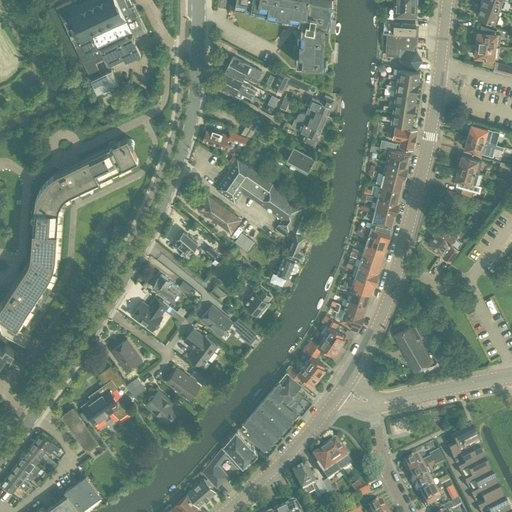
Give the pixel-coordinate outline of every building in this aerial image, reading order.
[(132,0),(69,0),(56,6),(91,79),(101,75),(94,60),(98,59),(99,61),(104,59),(107,66),(110,66),(124,60),(125,63),(141,55),(134,40),(135,39),(133,34),(139,31),(141,35),(147,31),(132,0)] [(327,60),(326,60),(323,59),(325,24),(328,25),(330,18),(327,18),(328,12),(331,12),(333,1),(327,0),(235,0),(235,7),(245,9),(245,7),(257,9),(257,12),(277,15),(277,13),(289,15),(289,18),(301,20),(301,30),(298,30),(297,41),(300,41),(299,52),(297,52),(296,63),(323,64),(323,63),(326,63),(327,63),(328,62),(328,61),(327,60)] [(415,15),(415,1),(396,0),(395,7),(389,7),(389,13),(387,13),(387,18),(399,19),(399,15),(415,15)] [(503,8),(505,1),(503,0),(481,0),(481,1),(482,3),(482,5),(499,11),(500,7),(503,8)] [(497,15),(499,11),(482,5),(481,7),(479,7),(478,10),(479,12),(478,16),(498,23),(500,16),(497,15)] [(399,19),(387,18),(383,18),(383,32),(387,32),(392,32),(409,33),(414,33),(415,20),(399,19)] [(476,34),(475,40),(477,40),(477,45),(499,47),(500,43),(499,43),(500,35),(496,34),(496,30),(488,27),(480,25),(480,33),(478,33),(478,34),(476,34)] [(413,51),(414,33),(409,33),(392,32),(387,32),(386,55),(402,55),(400,58),(405,68),(416,69),(422,60),(417,51),(413,51)] [(474,50),(474,55),(475,55),(475,57),(483,57),(482,65),(494,68),(493,70),(511,74),(511,65),(495,61),(495,63),(493,62),(493,58),(498,59),(499,51),(499,47),(477,45),(476,50),(474,50)] [(250,65),(233,56),(229,63),(258,78),(258,79),(262,71),(250,65)] [(258,78),(229,63),(225,71),(242,80),(244,76),(256,82),(258,78)] [(98,93),(119,83),(112,69),(101,75),(91,79),(98,93)] [(418,83),(419,72),(400,69),(399,75),(388,74),(387,78),(398,80),(418,83)] [(240,84),(242,80),(225,71),(221,78),(254,96),(256,91),(247,86),(247,87),(240,84)] [(283,91),(289,77),(279,72),(272,86),(278,89),(283,91)] [(290,77),(287,84),(299,89),(302,82),(290,77)] [(252,99),(254,96),(221,78),(217,86),(240,98),(242,95),(252,99)] [(418,83),(398,80),(397,86),(386,84),(386,89),(396,90),(416,93),(418,83)] [(414,104),(416,93),(396,90),(395,96),(385,94),(384,99),(395,101),(414,104)] [(328,114),(334,99),(325,95),(322,102),(312,98),(309,106),(328,114)] [(415,104),(414,104),(395,101),(394,107),(383,105),(383,109),(393,111),(413,114),(415,104)] [(321,130),(328,114),(309,106),(306,114),(304,113),(301,113),(299,113),(298,115),(296,119),(321,130)] [(411,125),(413,114),(393,111),(392,117),(382,115),(381,120),(391,122),(411,125)] [(257,130),(263,119),(253,113),(247,124),(240,134),(248,138),(251,139),(257,130)] [(321,130),(296,119),(295,119),(291,127),(304,132),(301,139),(305,141),(305,142),(315,146),(319,138),(318,138),(321,130)] [(466,127),(466,128),(466,130),(467,131),(469,132),(467,136),(488,142),(493,143),(496,144),(500,132),(496,131),(471,124),(470,124),(469,124),(467,125),(466,127)] [(395,126),(393,139),(400,141),(399,146),(411,149),(413,149),(417,130),(415,130),(410,129),(403,127),(403,128),(395,126)] [(225,148),(228,138),(245,145),(248,138),(240,134),(231,131),(229,135),(213,129),(212,131),(206,129),(202,141),(225,148)] [(462,141),(461,143),(461,144),(462,146),(463,147),(464,148),(471,150),(470,153),(479,156),(480,153),(485,154),(493,156),(495,148),(503,150),(504,147),(496,144),(493,143),(488,142),(467,136),(466,140),(465,140),(464,140),(462,141)] [(0,314),(1,313),(4,315),(14,322),(17,324),(17,323),(22,326),(35,305),(40,299),(52,281),(53,280),(54,278),(55,276),(56,274),(56,272),(57,271),(58,269),(59,267),(59,265),(60,263),(60,261),(60,259),(61,257),(61,253),(64,210),(64,209),(64,208),(64,207),(65,207),(65,206),(65,205),(66,204),(66,203),(67,203),(67,202),(68,201),(69,200),(70,199),(71,199),(71,198),(72,198),(79,194),(140,164),(138,160),(132,147),(133,147),(133,146),(134,146),(134,145),(134,144),(134,143),(134,142),(134,141),(133,141),(133,140),(132,140),(132,139),(131,139),(130,139),(129,139),(128,139),(128,138),(117,143),(115,144),(115,143),(114,143),(114,142),(113,142),(112,142),(111,142),(111,143),(110,143),(110,144),(109,144),(109,145),(109,146),(110,146),(78,162),(60,171),(59,171),(57,172),(56,173),(55,174),(53,175),(52,176),(51,177),(50,178),(48,179),(47,180),(46,181),(45,182),(44,183),(43,185),(42,186),(41,187),(40,189),(40,190),(39,191),(38,193),(38,194),(37,196),(37,197),(36,199),(36,200),(35,202),(35,203),(35,205),(34,208),(34,210),(33,210),(33,211),(32,211),(32,212),(31,212),(31,213),(31,214),(31,215),(32,215),(32,216),(33,216),(34,216),(34,217),(32,252),(32,253),(31,254),(31,255),(31,256),(31,257),(30,258),(30,259),(30,260),(29,261),(29,262),(28,262),(27,264),(21,274),(8,293),(7,293),(6,293),(5,293),(4,293),(4,294),(3,294),(3,295),(3,296),(3,297),(3,298),(4,298),(4,299),(0,304),(0,314)] [(381,139),(380,147),(395,150),(397,143),(381,139)] [(307,173),(309,171),(315,158),(293,147),(287,159),(285,161),(307,173)] [(321,149),(319,153),(320,153),(326,157),(327,157),(328,153),(329,153),(321,148),(321,149)] [(386,161),(406,166),(409,155),(389,150),(386,161)] [(458,168),(478,173),(481,161),(461,156),(461,157),(459,157),(458,162),(459,163),(458,168)] [(231,168),(216,189),(235,202),(239,196),(241,193),(242,191),(248,195),(282,219),(279,224),(288,231),(290,228),(297,218),(305,206),(268,181),(255,172),(256,171),(237,159),(231,168)] [(408,167),(406,166),(386,161),(383,174),(403,178),(405,179),(408,167)] [(510,171),(511,165),(501,162),(500,168),(510,171)] [(474,185),(478,173),(458,168),(456,172),(455,173),(454,177),(455,178),(454,179),(459,180),(457,186),(478,193),(480,186),(474,185)] [(400,190),(403,178),(383,174),(380,185),(400,190)] [(398,202),(400,190),(380,185),(377,197),(398,202)] [(377,197),(366,195),(365,200),(376,202),(374,209),(395,214),(396,215),(399,202),(398,202),(377,197)] [(231,231),(239,220),(208,197),(200,208),(231,231)] [(392,226),(395,214),(374,209),(371,221),(392,226)] [(287,255),(296,258),(302,261),(305,252),(299,249),(304,236),(302,235),(305,229),(301,228),(304,221),(297,218),(290,228),(297,231),(287,255)] [(362,226),(361,231),(364,232),(369,234),(387,240),(391,228),(372,223),(370,228),(369,228),(362,226)] [(446,227),(446,225),(443,223),(440,223),(438,227),(436,227),(434,230),(434,232),(432,235),(434,236),(428,244),(442,254),(445,255),(444,257),(450,262),(458,250),(450,244),(455,237),(444,230),(446,227)] [(191,250),(197,243),(184,231),(183,233),(182,232),(177,237),(178,237),(177,239),(178,239),(174,244),(179,248),(177,250),(182,254),(184,252),(187,255),(191,250)] [(254,242),(248,237),(242,232),(235,242),(247,251),(254,242)] [(369,234),(365,244),(384,251),(387,240),(369,234)] [(361,255),(380,262),(384,251),(365,244),(363,251),(361,255)] [(213,259),(217,254),(209,247),(205,252),(213,259)] [(295,264),(293,264),(296,258),(287,255),(286,254),(279,273),(273,271),(270,279),(282,284),(285,277),(288,278),(290,272),(292,273),(296,272),(298,268),(295,264)] [(360,259),(358,266),(377,273),(380,262),(361,255),(360,259)] [(358,266),(354,277),(373,284),(374,284),(378,273),(377,273),(358,266)] [(177,285),(171,281),(161,274),(158,279),(157,279),(152,287),(172,301),(180,290),(176,287),(177,285)] [(343,280),(341,285),(351,288),(370,294),(373,284),(354,277),(352,283),(343,280)] [(182,281),(179,286),(188,294),(192,288),(182,281)] [(340,284),(339,288),(349,292),(347,299),(366,305),(370,294),(351,288),(341,285),(340,284)] [(227,295),(216,285),(209,293),(221,302),(227,295)] [(268,302),(272,297),(261,289),(257,294),(252,290),(243,302),(249,306),(248,307),(248,310),(251,313),(254,313),(255,312),(260,315),(270,303),(268,302)] [(160,315),(167,306),(155,297),(148,306),(142,301),(132,315),(146,326),(148,323),(154,327),(162,316),(160,315)] [(347,299),(344,309),(362,316),(366,305),(347,299)] [(219,335),(231,321),(212,305),(201,319),(219,335)] [(344,309),(340,320),(353,325),(352,328),(357,330),(358,327),(359,327),(362,316),(344,309)] [(338,324),(329,318),(326,315),(322,321),(330,326),(324,335),(340,345),(345,338),(341,336),(343,334),(335,328),(338,324)] [(239,317),(232,325),(241,332),(239,335),(250,344),(259,333),(251,327),(239,317)] [(418,337),(425,333),(419,321),(394,335),(402,350),(414,371),(433,362),(418,337)] [(203,335),(203,336),(193,329),(184,341),(194,348),(188,355),(202,366),(217,345),(203,335)] [(335,353),(340,345),(324,335),(319,343),(311,338),(308,344),(319,353),(322,348),(330,353),(331,351),(335,353)] [(126,372),(142,361),(128,340),(112,352),(126,372)] [(316,358),(319,353),(308,344),(303,350),(311,356),(305,364),(319,376),(325,369),(322,366),(324,365),(316,358)] [(0,360),(4,355),(11,359),(16,351),(8,345),(4,350),(3,349),(0,347),(0,360)] [(314,383),(319,376),(305,364),(298,372),(291,366),(287,372),(298,381),(302,376),(310,383),(311,381),(314,383)] [(106,390),(83,406),(95,424),(103,419),(113,412),(119,419),(129,412),(129,411),(124,402),(121,404),(112,392),(125,383),(116,371),(114,372),(110,366),(99,375),(106,386),(104,388),(106,390)] [(186,397),(197,383),(176,368),(166,382),(178,391),(177,392),(182,396),(183,394),(186,397)] [(203,385),(207,379),(194,370),(190,375),(203,385)] [(287,372),(240,427),(265,449),(296,412),(293,409),(303,397),(296,391),(301,384),(298,381),(287,372)] [(130,391),(142,383),(138,377),(126,385),(130,391)] [(130,391),(134,397),(146,388),(142,383),(130,391)] [(165,421),(178,406),(158,390),(146,405),(158,416),(157,417),(162,421),(163,420),(165,421)] [(86,452),(97,445),(73,409),(62,417),(65,422),(86,452)] [(475,446),(479,444),(472,430),(453,440),(456,446),(449,449),(454,460),(458,458),(456,454),(469,447),(471,451),(478,448),(477,446),(476,447),(475,446)] [(258,453),(243,437),(237,431),(224,446),(230,451),(226,455),(230,459),(231,458),(234,461),(234,463),(238,468),(240,465),(241,466),(241,467),(242,467),(249,460),(250,460),(258,453)] [(41,433),(35,441),(46,449),(51,453),(54,449),(56,451),(57,451),(59,448),(41,433)] [(44,452),(46,449),(35,441),(30,448),(47,461),(54,467),(57,463),(44,452)] [(329,448),(325,450),(340,471),(344,468),(343,467),(350,462),(347,457),(350,454),(346,449),(343,451),(337,442),(336,443),(335,443),(334,442),(332,442),(331,443),(330,444),(329,445),(329,446),(329,448)] [(228,476),(218,465),(226,455),(230,451),(224,446),(222,448),(222,449),(203,472),(215,485),(217,487),(228,476)] [(484,461),(478,448),(471,451),(469,447),(456,454),(458,458),(459,457),(463,465),(458,468),(461,473),(466,470),(484,461)] [(44,465),(47,461),(30,448),(24,455),(35,464),(38,460),(44,465)] [(315,458),(314,458),(320,467),(319,468),(328,481),(323,484),(330,497),(331,499),(332,501),(336,499),(335,490),(334,490),(330,485),(331,484),(328,480),(341,472),(340,471),(325,450),(322,453),(321,453),(320,452),(318,452),(316,453),(316,454),(315,455),(315,456),(315,458)] [(410,458),(404,460),(406,464),(406,466),(406,467),(408,471),(409,470),(411,475),(424,468),(428,466),(433,464),(442,459),(439,452),(429,456),(430,458),(421,462),(419,458),(412,461),(410,458)] [(24,455),(18,462),(35,475),(41,468),(35,464),(24,455)] [(442,459),(433,464),(435,468),(444,463),(442,459)] [(467,486),(473,483),(491,474),(484,461),(466,470),(470,478),(464,481),(467,486)] [(18,462),(13,469),(24,478),(28,481),(30,478),(32,479),(35,475),(18,462)] [(424,468),(411,475),(414,480),(413,481),(415,485),(416,484),(417,486),(430,479),(434,477),(430,470),(428,466),(424,468)] [(295,474),(295,477),(306,498),(314,493),(317,499),(322,496),(324,500),(325,502),(331,499),(330,497),(323,484),(322,484),(321,481),(315,484),(307,470),(306,468),(295,474)] [(24,478),(13,469),(7,477),(24,490),(26,491),(29,487),(21,481),(24,478)] [(479,496),(497,487),(491,474),(473,483),(477,491),(471,494),(474,499),(479,496)] [(101,496),(86,475),(64,491),(66,494),(79,511),(80,511),(101,496)] [(21,494),(24,490),(7,477),(1,485),(12,493),(15,489),(21,494)] [(447,477),(439,482),(441,486),(444,485),(450,482),(447,477)] [(204,479),(188,493),(189,494),(196,501),(195,502),(200,507),(216,492),(212,488),(215,485),(208,478),(206,480),(204,478),(204,479)] [(422,496),(435,490),(430,479),(417,486),(417,487),(416,488),(419,492),(420,491),(422,496)] [(450,482),(444,485),(446,490),(452,487),(450,482)] [(358,484),(352,488),(360,499),(366,496),(370,493),(366,485),(361,488),(358,484)] [(504,500),(497,487),(479,496),(483,504),(478,507),(480,511),(486,509),(504,500)] [(435,490),(422,496),(425,501),(424,502),(426,506),(427,505),(428,507),(441,500),(435,490)] [(79,511),(66,494),(45,509),(47,511),(79,511),(80,511),(79,511)] [(193,504),(195,502),(196,501),(189,494),(187,496),(186,496),(173,507),(178,511),(193,511),(197,509),(193,504)] [(449,511),(462,505),(459,500),(439,511),(449,511)] [(510,511),(504,500),(486,509),(487,511),(510,511)] [(371,511),(388,511),(383,502),(370,509),(371,511)]
